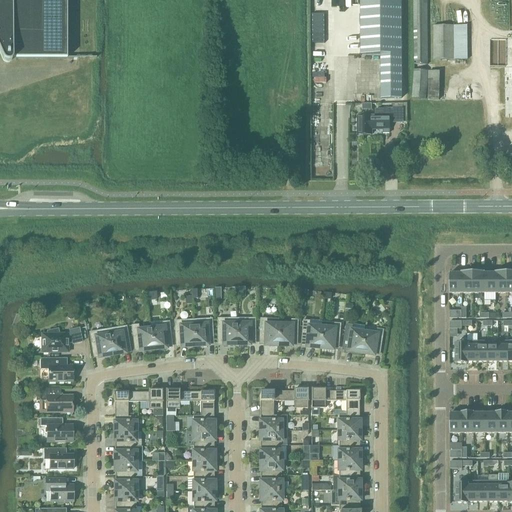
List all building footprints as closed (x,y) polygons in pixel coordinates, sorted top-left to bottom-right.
[(66,58),(66,0),(0,0),(0,53),(2,59),(3,61),(5,62),(7,63),(8,63),(10,62),(11,61),(12,58),(66,58)] [(360,0),(361,54),(380,54),(381,99),(401,99),(401,54),(400,0),(360,0)] [(437,3),(413,3),(414,60),(438,60),(437,3)] [(375,117),(358,118),(358,135),(372,135),(371,129),(383,129),(389,129),(389,123),(403,124),(403,109),(389,109),(375,109),(375,117)] [(473,294),(473,273),(460,273),(460,274),(461,274),(461,294),(473,294)] [(484,274),(485,274),(485,273),(473,273),(473,294),(484,294),(484,274)] [(507,294),(507,273),(495,273),(495,274),(495,294),(507,294)] [(461,274),(460,274),(449,274),(449,294),(461,294),(461,274)] [(495,274),(485,274),(484,274),(484,294),(495,294),(495,274)] [(193,320),(194,346),(207,345),(207,343),(213,342),(212,319),(193,320)] [(236,345),(236,319),(217,319),(217,342),(223,342),(223,345),(236,345)] [(236,319),(236,345),(249,345),(249,342),(255,342),(255,319),(236,319)] [(277,319),(266,319),(260,319),(259,342),(265,342),(265,345),(278,346),(278,325),(277,325),(277,319)] [(194,346),(193,320),(174,321),(175,344),(181,344),(181,347),(194,346)] [(278,325),(278,346),(291,346),(291,343),(297,343),(297,320),(291,320),(291,325),(278,325)] [(303,320),(301,344),(306,344),(306,347),(319,348),(321,328),(320,328),(309,327),(309,321),(303,320)] [(151,329),(153,350),(166,348),(166,345),(171,345),(169,321),(162,322),(163,328),(151,329)] [(321,328),(319,348),(332,350),(332,347),(338,347),(340,324),(334,323),(321,322),(321,328)] [(346,324),(342,348),(348,349),(347,351),(360,353),(363,333),(364,327),(352,325),(346,324)] [(153,350),(151,329),(139,330),(138,325),(131,325),(134,349),(140,348),(140,351),(153,350)] [(107,329),(112,355),(125,353),(124,350),(130,349),(126,326),(107,329)] [(72,344),(82,342),(79,328),(69,330),(70,334),(59,334),(58,329),(47,331),(47,334),(42,334),(42,352),(63,352),(63,343),(72,343),(72,344)] [(112,355),(107,329),(89,332),(93,355),(99,355),(99,357),(112,355)] [(363,333),(360,353),(373,355),(373,353),(379,353),(383,330),(376,329),(376,335),(363,333)] [(477,346),(478,346),(478,342),(466,342),(466,344),(467,344),(467,363),(468,363),(477,363),(477,346)] [(498,362),(498,342),(487,342),(487,346),(488,363),(498,362)] [(508,362),(508,342),(498,342),(498,362),(508,362)] [(467,344),(466,344),(455,344),(455,364),(468,364),(468,363),(467,363),(467,344)] [(487,346),(478,346),(477,346),(477,363),(488,363),(487,346)] [(48,382),(72,382),(72,366),(64,366),(63,358),(40,358),(40,369),(48,369),(48,382)] [(42,412),(72,412),(72,396),(51,396),(51,388),(36,388),(36,401),(40,401),(40,408),(42,410),(42,412)] [(284,392),(283,401),(294,401),(294,408),(307,408),(307,389),(294,390),(294,391),(284,392)] [(335,401),(335,391),(325,391),(325,389),(311,389),(311,408),(325,408),(325,401),(335,401)] [(138,392),(138,402),(148,402),(148,409),(153,409),(153,417),(163,417),(163,409),(162,409),(162,390),(148,390),(148,392),(138,392)] [(190,402),(190,392),(179,392),(179,390),(166,390),(166,409),(179,409),(179,402),(190,402)] [(335,391),(335,401),(345,401),(345,415),(345,416),(359,416),(359,391),(335,391)] [(138,402),(138,392),(114,393),(114,417),(128,417),(128,416),(128,402),(138,402)] [(190,392),(190,402),(200,402),(200,416),(214,416),(213,392),(190,392)] [(283,401),(284,392),(259,392),(260,416),(273,416),(273,415),(273,401),(283,401)] [(473,414),(474,414),(474,413),(461,413),(461,414),(462,414),(462,434),(473,434),(473,414)] [(507,414),(508,414),(508,413),(495,413),(495,414),(496,414),(496,434),(507,434),(507,414)] [(462,414),(461,414),(450,414),(450,434),(462,434),(462,414)] [(485,434),(484,414),(474,414),(473,414),(473,434),(485,434)] [(496,414),(495,414),(484,414),(485,434),(496,434),(496,414)] [(260,431),(281,431),(281,430),(286,430),(286,415),(273,415),(273,416),(260,416),(260,431)] [(345,416),(345,415),(338,415),(338,431),(359,431),(359,416),(345,416)] [(114,432),(135,431),(135,416),(128,416),(128,417),(114,417),(114,432)] [(200,416),(193,416),(193,432),(214,431),(214,416),(200,416)] [(166,432),(175,432),(174,423),(173,423),(173,417),(166,417),(166,432)] [(47,442),(72,442),(72,425),(58,425),(58,418),(40,418),(40,426),(46,426),(47,442)] [(154,418),(154,426),(162,426),(162,418),(154,418)] [(135,431),(114,432),(114,446),(143,446),(143,432),(135,432),(135,431)] [(214,431),(193,432),(193,447),(214,446),(214,431)] [(281,431),(260,431),(260,446),(281,446),(281,431)] [(359,431),(338,431),(338,446),(359,446),(359,431)] [(136,461),(141,461),(141,447),(143,447),(143,446),(114,446),(114,461),(136,461)] [(214,446),(193,447),(193,462),(214,461),(214,446)] [(281,446),(260,446),(260,461),(281,461),(281,446)] [(338,461),(359,461),(359,446),(338,446),(338,461)] [(46,469),(50,469),(72,469),(72,455),(62,455),(62,448),(43,448),(43,457),(46,460),(46,469)] [(136,461),(114,461),(115,476),(141,476),(141,461),(136,461)] [(214,461),(193,462),(193,477),(214,476),(214,461)] [(281,461),(260,461),(260,476),(281,476),(281,461)] [(359,461),(338,461),(338,476),(359,476),(359,461)] [(141,476),(115,476),(115,491),(136,491),(136,477),(141,477),(141,476)] [(193,492),(214,491),(214,476),(193,477),(193,492)] [(260,491),(281,491),(281,476),(260,476),(260,491)] [(336,491),(338,491),(359,491),(359,476),(338,476),(332,476),(332,491),(336,491)] [(64,478),(45,479),(45,492),(50,492),(50,502),(73,501),(73,485),(64,485),(64,478)] [(508,484),(509,484),(509,481),(498,482),(498,502),(508,502),(509,502),(508,484)] [(478,503),(478,482),(467,482),(467,484),(468,503),(478,503)] [(488,503),(488,482),(478,482),(478,503),(488,503)] [(498,502),(498,482),(488,482),(488,503),(498,502)] [(467,484),(455,484),(456,504),(468,504),(468,503),(467,484)] [(136,491),(115,491),(115,506),(136,506),(136,491)] [(187,507),(214,506),(214,491),(193,492),(193,506),(187,506),(187,507)] [(260,506),(281,506),(281,491),(260,491),(260,506)] [(359,491),(338,491),(338,506),(359,506),(359,491)]
